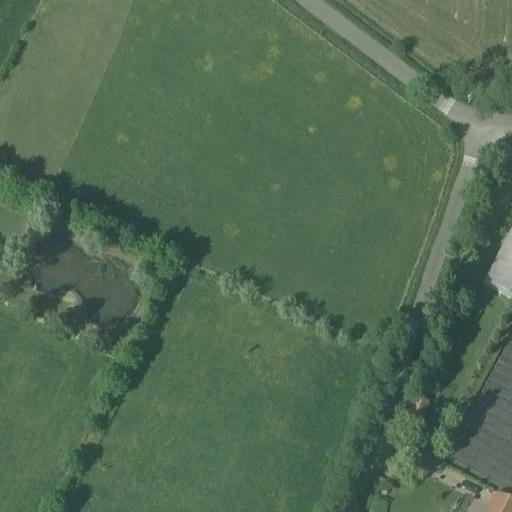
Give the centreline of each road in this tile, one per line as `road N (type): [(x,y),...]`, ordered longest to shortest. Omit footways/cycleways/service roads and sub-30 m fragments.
road 1 (unclassified): [(350,511),(477,124)]
road 2 (unclassified): [(300,0),(477,124)]
